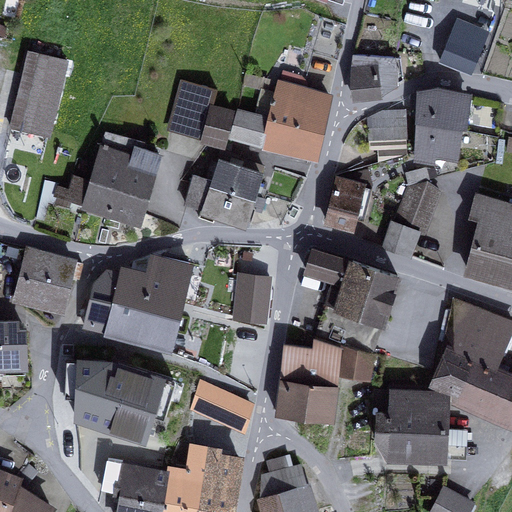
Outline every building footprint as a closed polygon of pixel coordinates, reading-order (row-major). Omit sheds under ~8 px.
[(451,36),(440,61),(471,74),(482,48),(451,36)] [(67,60),(29,52),(11,127),(49,136),(67,60)] [(397,84),(393,57),(354,55),(351,77),(354,99),(378,96),(397,84)] [(397,84),(403,80),(401,58),(393,57),(397,84)] [(237,111),(231,136),(315,156),(330,98),(296,88),(300,76),(283,71),(279,83),(277,93),(270,119),(255,115),(237,111)] [(203,138),(203,140),(223,145),(232,112),(212,106),(217,90),(184,81),(176,109),(209,118),(203,138)] [(262,89),(255,115),(270,119),(277,93),(262,89)] [(436,122),(436,120),(460,123),(464,94),(437,89),(428,91),(413,95),(413,103),(419,104),(419,110),(418,119),(436,122)] [(170,128),(203,138),(209,118),(176,109),(175,108),(170,128)] [(369,118),(370,138),(407,136),(405,110),(382,111),(369,118)] [(432,153),(455,157),(460,123),(436,120),(436,122),(418,119),(416,158),(431,160),(432,153)] [(142,150),(124,145),(126,139),(105,132),(96,164),(92,176),(91,180),(75,176),(71,188),(63,186),(59,197),(69,200),(139,220),(158,155),(142,150)] [(370,138),(370,148),(380,147),(380,162),(407,154),(407,136),(370,138)] [(144,144),(126,139),(124,145),(142,150),(144,144)] [(209,186),(253,200),(254,198),(264,166),(245,160),(242,168),(227,164),(230,155),(230,153),(221,150),(217,161),(211,180),(209,186)] [(227,164),(242,168),(245,160),(230,155),(227,164)] [(206,178),(211,180),(217,161),(212,159),(206,178)] [(83,160),(79,172),(92,176),(96,164),(83,160)] [(421,181),(428,180),(425,168),(418,170),(421,181)] [(362,186),(362,185),(373,184),(368,170),(344,176),(343,181),(337,180),(327,221),(351,227),(353,218),(362,186)] [(407,173),(410,184),(421,181),(418,170),(407,173)] [(261,212),(265,201),(254,198),(253,200),(209,186),(211,180),(206,178),(195,175),(186,204),(202,209),(200,218),(208,220),(211,213),(246,224),(251,205),(257,207),(256,210),(261,212)] [(49,201),(67,206),(69,200),(59,197),(63,186),(63,185),(46,181),(36,217),(43,219),(49,201)] [(420,232),(423,233),(439,189),(428,181),(409,186),(384,245),(405,253),(408,245),(414,248),(420,232)] [(353,218),(364,221),(372,189),(362,186),(353,218)] [(508,205),(477,196),(471,216),(483,220),(502,226),(508,205)] [(483,220),(468,271),(511,283),(511,205),(508,205),(502,226),(483,220)] [(313,249),(306,270),(345,283),(352,262),(313,249)] [(26,250),(13,298),(61,311),(70,276),(79,278),(82,264),(26,250)] [(122,268),(120,274),(111,271),(107,285),(107,288),(120,291),(119,296),(176,311),(189,263),(152,254),(147,274),(122,268)] [(337,306),(337,307),(382,322),(397,276),(352,262),(345,283),(342,292),(332,288),(327,303),(337,306)] [(95,283),(85,326),(106,330),(115,295),(119,296),(120,291),(107,288),(107,285),(111,271),(107,270),(95,283)] [(246,288),(243,321),(266,323),(269,290),(246,288)] [(106,330),(167,346),(176,311),(119,296),(115,295),(106,330)] [(511,321),(454,300),(445,345),(449,347),(493,367),(511,325),(511,321)] [(317,333),(373,351),(382,322),(337,307),(337,306),(327,303),(317,333)] [(0,322),(0,368),(26,368),(25,329),(18,329),(18,322),(0,322)] [(372,353),(373,351),(317,333),(315,339),(342,347),(342,343),(372,353)] [(285,344),(276,412),(333,418),(338,374),(369,378),(372,353),(342,343),(342,347),(315,339),(314,348),(285,344)] [(508,424),(511,415),(511,375),(493,367),(449,347),(435,378),(459,388),(456,393),(490,409),(487,414),(508,424)] [(79,361),(75,416),(145,437),(152,413),(164,417),(175,381),(112,362),(79,361)] [(390,440),(389,455),(445,458),(447,428),(448,392),(374,389),(373,418),(378,418),(377,440),(390,440)] [(445,458),(466,459),(467,429),(447,428),(445,458)] [(367,435),(352,435),(351,450),(367,450),(367,435)] [(296,487),(302,485),(297,466),(291,468),(288,456),(267,462),(270,474),(265,475),(268,495),(296,487)] [(124,487),(119,511),(161,511),(168,472),(123,464),(123,461),(109,459),(103,486),(118,488),(118,486),(124,487)] [(168,472),(161,511),(197,511),(204,465),(204,462),(190,460),(187,471),(168,468),(168,472)] [(231,511),(232,511),(238,470),(204,465),(197,511),(231,511)] [(17,478),(0,471),(0,511),(3,511),(14,485),(17,478)] [(318,511),(310,483),(302,485),(296,487),(303,511),(318,511)] [(48,511),(51,508),(14,485),(3,511),(48,511)] [(260,497),(264,511),(303,511),(296,487),(268,495),(260,497)] [(433,511),(467,511),(472,503),(445,489),(433,511)]
